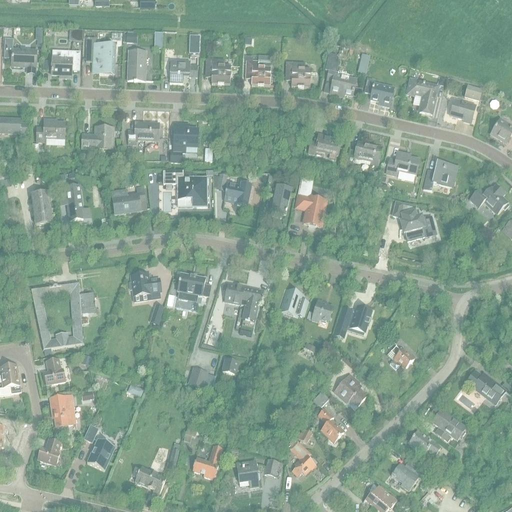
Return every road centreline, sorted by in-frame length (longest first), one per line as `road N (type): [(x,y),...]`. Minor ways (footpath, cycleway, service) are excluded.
road 1 (residential): [(511,168),(468,142),(315,105),(0,90)]
road 2 (tertiary): [(458,300),(206,241),(0,263)]
road 3 (unclassified): [(302,511),(450,366),(458,300)]
road 4 (residential): [(15,491),(38,417),(25,351),(0,354)]
